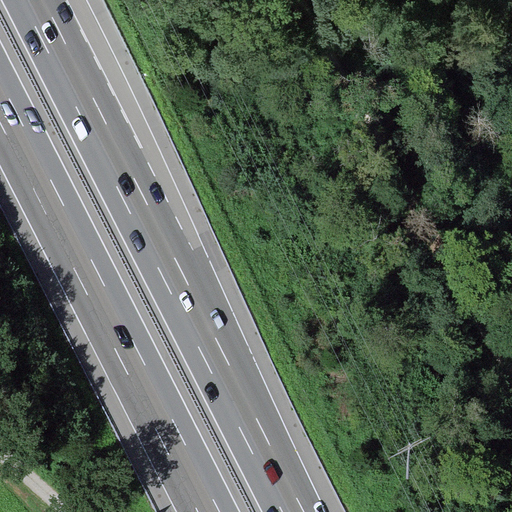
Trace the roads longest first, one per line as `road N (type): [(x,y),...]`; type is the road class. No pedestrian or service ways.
road 1 (motorway): [(294,511),(33,0)]
road 2 (motorway): [(0,102),(208,511)]
road 3 (track): [(511,365),(298,0)]
